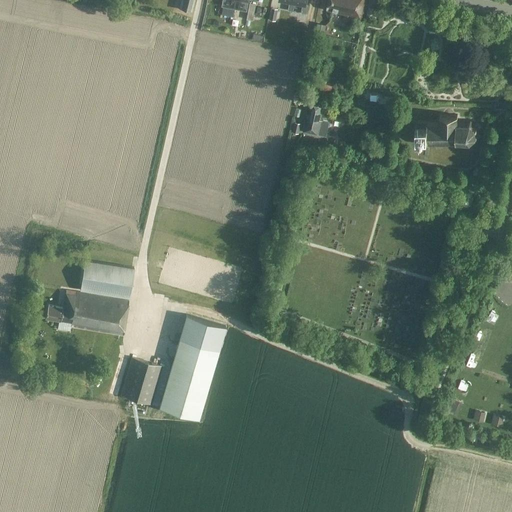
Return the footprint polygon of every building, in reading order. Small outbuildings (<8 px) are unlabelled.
[(194,0),(180,0),(178,8),(192,12),(194,0)] [(248,2),(248,0),(222,0),(222,6),(223,6),(221,14),(233,16),(235,8),(246,10),(248,2)] [(293,11),(295,2),(292,1),(292,0),(284,0),(289,1),(287,10),(293,11)] [(292,0),(292,1),(295,2),(302,3),(301,13),(306,14),(308,4),(305,4),(306,0),(292,0)] [(362,19),(366,0),(328,0),(326,9),(348,14),(347,16),(362,19)] [(253,20),(256,4),(250,2),(247,19),(253,20)] [(378,8),(368,6),(366,16),(376,18),(378,8)] [(408,16),(409,8),(400,6),(398,14),(408,16)] [(269,19),(276,20),(278,9),(271,8),(269,19)] [(326,25),(318,23),(315,35),(324,37),(326,25)] [(303,131),(318,134),(326,136),(329,121),(319,119),(322,106),(311,103),(309,114),(307,113),(303,131)] [(474,128),(470,123),(472,120),(470,120),(469,123),(463,123),(463,119),(461,119),(461,122),(457,122),(457,114),(439,114),(439,122),(415,122),(415,126),(415,138),(416,138),(416,143),(427,143),(429,143),(429,141),(434,141),(434,144),(435,144),(435,141),(441,141),(441,144),(442,144),(443,141),(448,141),(447,144),(449,144),(449,141),(455,141),(455,144),(456,144),(456,141),(460,141),(460,145),(462,145),(462,141),(468,141),(469,144),(471,144),(470,141),(474,136),(477,138),(478,137),(475,135),(475,129),(478,128),(478,127),(474,128)] [(292,132),(298,134),(301,123),(295,122),(292,132)] [(344,142),(335,139),(333,146),(342,149),(344,142)] [(85,259),(79,290),(129,297),(133,267),(85,259)] [(123,335),(129,300),(79,292),(65,289),(63,307),(47,304),(44,317),(60,320),(70,322),(70,325),(123,335)] [(226,325),(185,314),(158,406),(198,418),(226,325)] [(151,404),(162,365),(132,356),(120,395),(151,404)] [(482,420),(484,414),(477,412),(476,419),(482,420)] [(500,425),(502,418),(495,417),(494,423),(500,425)]
